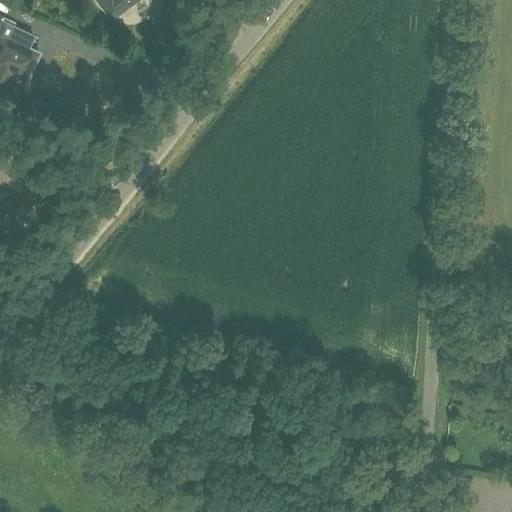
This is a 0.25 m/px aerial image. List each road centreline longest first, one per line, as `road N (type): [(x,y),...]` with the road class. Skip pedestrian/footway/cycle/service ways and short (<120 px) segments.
road 1 (unclassified): [(421,511),(452,0)]
road 2 (unclassified): [(0,335),(279,0)]
road 3 (track): [(111,201),(0,150)]
